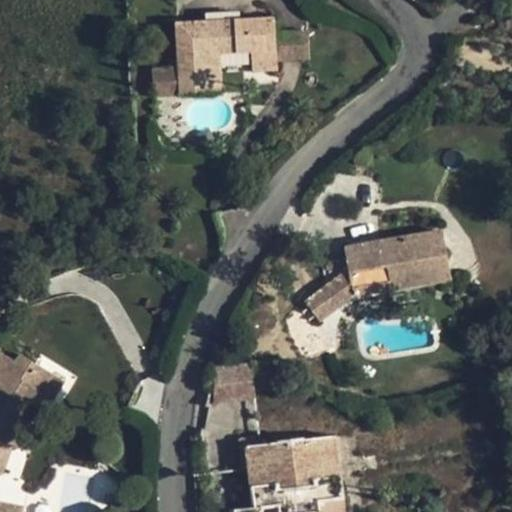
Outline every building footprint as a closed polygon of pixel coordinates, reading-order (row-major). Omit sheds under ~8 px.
[(278,13),(176,17),(179,91),(225,89),(224,50),(251,51),(253,66),(279,65),(278,13)] [(347,251),(353,290),(454,273),(446,225),(346,242),(347,251)] [(353,290),(347,251),(320,255),(325,281),(306,296),(319,314),(353,290)] [(0,511),(22,511),(0,507),(0,442),(3,443),(9,443),(14,390),(23,391),(27,369),(0,365),(0,511)] [(270,387),(233,391),(237,419),(273,415),(270,387)] [(319,511),(345,509),(345,511),(366,511),(360,453),(276,462),(281,511),(319,511)]
